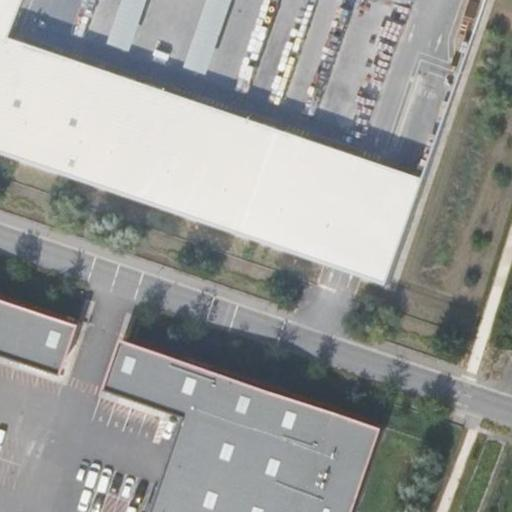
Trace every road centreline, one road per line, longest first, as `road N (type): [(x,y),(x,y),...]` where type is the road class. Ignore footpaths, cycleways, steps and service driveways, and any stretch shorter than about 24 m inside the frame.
road 1 (residential): [(511,408),(0,238)]
road 2 (unknown): [(3,401),(162,461)]
